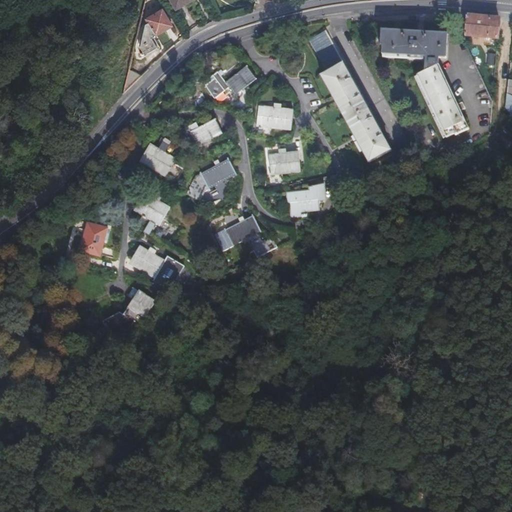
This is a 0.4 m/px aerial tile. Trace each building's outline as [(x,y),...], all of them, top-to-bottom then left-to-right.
[(172,0),(178,8),(190,0),(172,0)] [(142,32),(139,46),(145,55),(160,46),(154,36),(173,25),(163,9),(147,19),(149,23),(145,26),(147,29),(142,32)] [(464,16),(464,34),(497,36),(499,19),(477,17),(464,16)] [(380,37),(380,44),(387,45),(387,54),(429,56),(428,72),(421,75),(451,138),(472,128),(463,111),(468,108),(464,101),(460,103),(441,66),(442,57),(452,57),(454,35),(387,32),(386,37),(380,37)] [(347,57),(329,67),(340,86),(336,89),(384,174),(406,162),(347,57)] [(247,68),(226,83),(235,95),(256,78),(247,68)] [(263,108),(262,117),(264,117),(263,127),(285,129),(287,110),(263,108)] [(197,124),(192,129),(199,144),(221,132),(215,120),(199,128),(197,124)] [(180,149),(176,156),(187,163),(191,156),(186,153),(187,153),(180,149)] [(167,151),(157,168),(182,184),(193,167),(187,163),(176,156),(167,151)] [(300,152),(269,155),(270,162),(271,162),(273,174),(302,171),(300,152)] [(230,161),(202,175),(210,190),(223,183),(237,176),(230,161)] [(311,191),(293,194),(293,201),(294,201),(295,213),(314,211),(313,203),(321,202),(320,188),(311,190),(311,191)] [(172,204),(162,221),(179,232),(189,215),(172,204)] [(269,222),(242,236),(251,253),(278,239),(269,222)] [(86,229),(82,260),(105,264),(109,232),(86,229)] [(167,258),(157,274),(174,286),(172,289),(189,299),(204,274),(187,264),(184,268),(167,258)] [(139,319),(133,329),(144,337),(147,338),(149,337),(158,324),(163,326),(174,309),(152,294),(146,303),(152,307),(143,321),(139,319)] [(5,373),(0,374),(0,395),(9,393),(5,373)]
